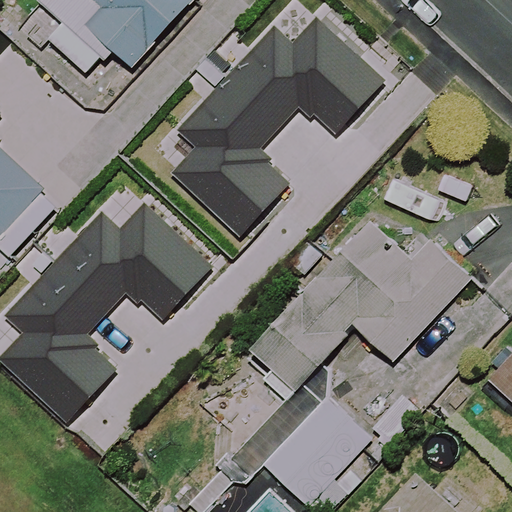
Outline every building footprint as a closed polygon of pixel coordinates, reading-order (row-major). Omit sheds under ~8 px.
[(42,0),(67,21),(51,39),(92,75),(114,49),(136,68),(194,0),(42,0)] [(316,116),(338,136),(388,83),(318,19),(295,44),(277,27),(228,79),(284,130),(301,110),(313,120),(316,116)] [(264,151),(284,130),(228,79),(178,133),(197,151),(174,176),(244,240),(294,186),(271,166),(275,162),(264,151)] [(0,248),(10,258),(59,207),(0,150),(0,248)] [(143,303),(165,323),(215,268),(146,205),(122,231),(104,214),(56,267),(110,316),(128,297),(139,307),(143,303)] [(416,262),(369,218),(250,346),(297,390),(356,326),(395,363),(471,281),(432,245),(416,262)] [(91,337),(110,316),(56,267),(8,318),(25,335),(0,362),(69,427),(120,372),(99,352),(103,348),(91,337)] [(511,332),(479,368),(511,398),(511,332)] [(373,440),(326,398),(266,465),(313,507),(373,440)] [(455,511),(416,476),(383,511),(455,511)]
